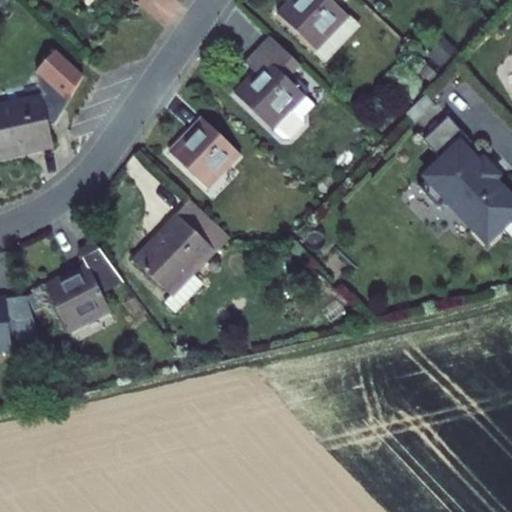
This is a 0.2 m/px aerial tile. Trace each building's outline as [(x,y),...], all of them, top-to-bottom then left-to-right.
[(330,0),(292,0),(278,16),(314,50),(326,60),(350,33),(339,23),(347,15),(330,0)] [(339,23),(350,33),(358,25),(347,15),(339,23)] [(301,65),(273,39),(248,65),(257,73),(236,96),(272,130),(283,140),(290,140),(305,125),(304,118),(293,107),(304,96),(286,80),(301,65)] [(72,102),(87,74),(51,54),(36,83),(72,102)] [(304,96),(293,107),(304,118),(315,106),(304,96)] [(45,98),(0,107),(0,163),(56,151),(45,98)] [(500,181),(487,167),(484,170),(469,154),(477,147),(453,121),(428,145),(447,167),(421,191),(442,213),(452,204),(491,246),(511,225),(511,201),(509,199),(510,198),(497,185),(500,181)] [(204,122),(171,157),(207,190),(240,155),(204,122)] [(202,241),(216,225),(194,204),(180,219),(202,241)] [(176,301),(197,278),(232,240),(216,225),(202,241),(180,219),(137,265),(176,301)] [(124,282),(98,248),(80,257),(87,270),(48,291),(72,335),(111,314),(101,295),(124,282)] [(197,278),(176,301),(167,310),(178,320),(208,288),(197,278)] [(6,306),(0,306),(0,360),(12,359),(6,306)]
